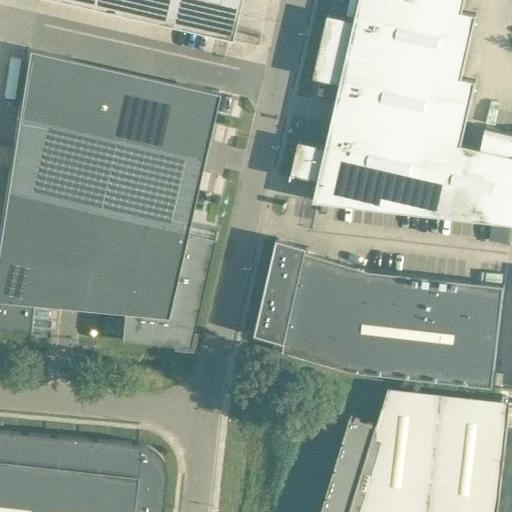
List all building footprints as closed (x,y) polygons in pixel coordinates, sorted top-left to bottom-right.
[(65,0),(231,38),(232,34),(231,34),(231,36),(212,31),(218,0),(65,0)] [(323,36),(321,45),(462,77),(463,75),(477,12),(463,9),(463,11),(417,0),(359,0),(356,18),(334,14),(329,12),(323,36)] [(417,0),(463,11),(463,9),(465,0),(417,0)] [(319,52),(314,76),(320,77),(341,82),(334,113),(462,143),(462,142),(477,79),(463,75),(462,77),(321,45),(319,52)] [(121,338),(177,343),(190,344),(215,235),(187,229),(219,90),(175,80),(173,92),(69,68),(72,56),(29,46),(0,230),(0,326),(31,329),(34,301),(124,310),(121,338)] [(314,199),(511,221),(511,209),(511,131),(486,125),(481,146),(462,142),(462,143),(334,113),(327,145),(305,140),(300,163),(294,162),(291,177),(292,177),(293,172),(319,178),(314,199)] [(278,237),(255,333),(257,333),(258,330),(286,339),(283,350),(319,360),(351,369),(493,386),(504,284),(371,269),(307,250),(308,245),(306,245),(306,247),(279,239),(279,237),(278,237)] [(498,511),(511,399),(390,385),(378,422),(351,414),(321,511),(498,511)] [(104,433),(105,421),(43,420),(43,431),(104,433)] [(0,511),(160,511),(165,471),(165,469),(165,467),(165,464),(164,462),(164,460),(163,457),(161,455),(160,453),(159,451),(157,449),(155,448),(153,446),(151,445),(149,444),(147,443),(144,442),(142,442),(0,428),(0,511)]
